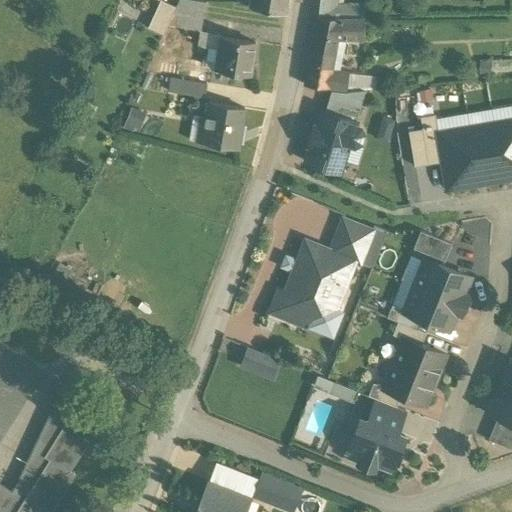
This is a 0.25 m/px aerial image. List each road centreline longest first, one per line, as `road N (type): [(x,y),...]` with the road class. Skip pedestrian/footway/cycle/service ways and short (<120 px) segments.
road 1 (residential): [(307,0),(287,106),(174,423)]
road 2 (residential): [(503,215),(502,314),(447,431),(468,493)]
road 3 (residential): [(408,507),(174,423)]
